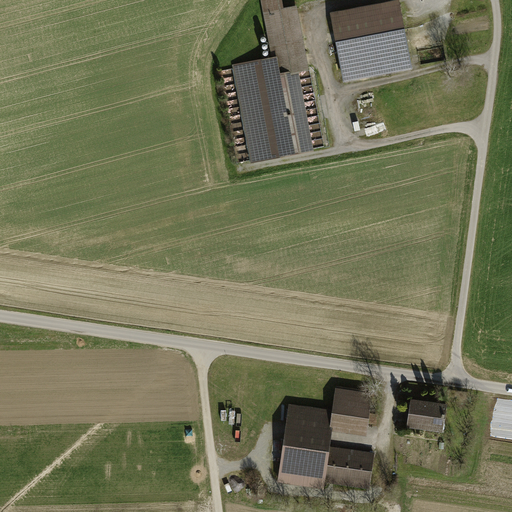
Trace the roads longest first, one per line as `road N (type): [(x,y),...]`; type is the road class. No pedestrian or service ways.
road 1 (unclassified): [(0,314),(511,388)]
road 2 (track): [(496,0),(453,380)]
road 3 (track): [(488,124),(343,147),(316,3),(337,0)]
road 4 (track): [(199,347),(220,511)]
